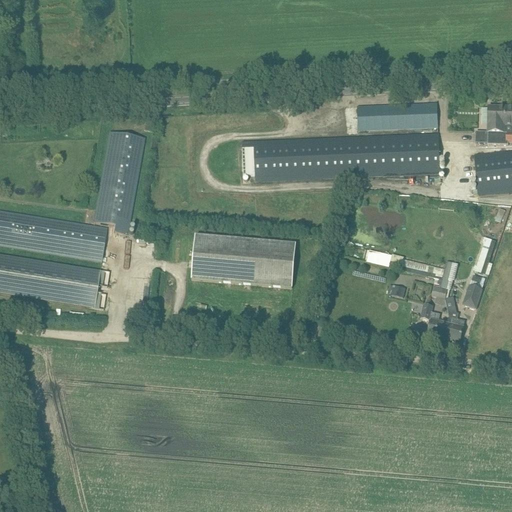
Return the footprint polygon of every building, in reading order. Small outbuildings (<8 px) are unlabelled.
[(438,129),(437,105),(357,108),(358,132),(438,129)] [(489,144),(489,146),(507,146),(507,144),(507,134),(505,134),(506,108),(490,108),(489,133),(489,144)] [(143,131),(152,133),(154,122),(145,121),(143,131)] [(476,133),(476,144),(489,144),(489,133),(476,133)] [(126,236),(144,140),(110,134),(94,223),(115,227),(114,234),(126,236)] [(301,141),(242,144),(242,150),(243,177),(255,176),(255,181),(303,179),(440,173),(439,146),(438,136),(301,141)] [(511,152),(474,157),(478,196),(511,192),(511,152)] [(0,246),(102,263),(107,230),(0,213),(0,246)] [(292,290),(296,245),(195,236),(191,281),(292,290)] [(482,268),(487,251),(482,250),(477,267),(482,268)] [(107,288),(109,273),(0,255),(0,294),(103,311),(105,296),(97,295),(98,287),(107,288)] [(469,286),(462,306),(474,310),(476,311),(482,291),(483,285),(478,284),(471,281),(470,287),(469,286)] [(389,286),(387,294),(391,295),(391,296),(403,299),(406,290),(393,287),(389,286)] [(434,287),(431,298),(436,299),(445,301),(445,300),(448,290),(434,287)] [(447,326),(444,340),(460,344),(462,334),(465,323),(457,321),(459,315),(456,315),(453,300),(445,301),(447,308),(449,319),(447,325),(447,326)] [(433,308),(424,305),(421,320),(429,321),(429,320),(431,321),(427,336),(444,340),(447,325),(438,323),(440,316),(431,314),(433,308)]
